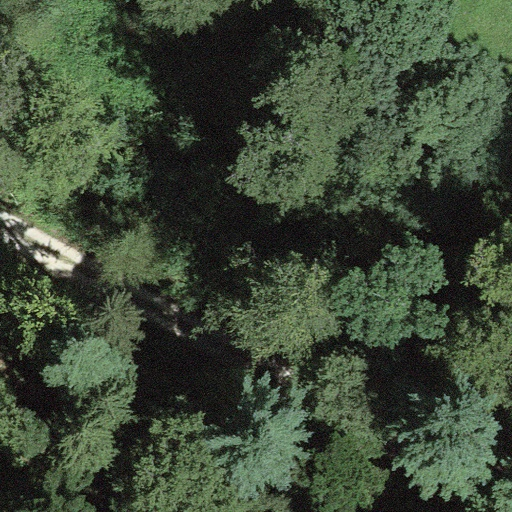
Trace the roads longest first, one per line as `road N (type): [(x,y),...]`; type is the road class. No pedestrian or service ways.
road 1 (track): [(0,228),(511,502)]
road 2 (track): [(357,0),(511,100)]
